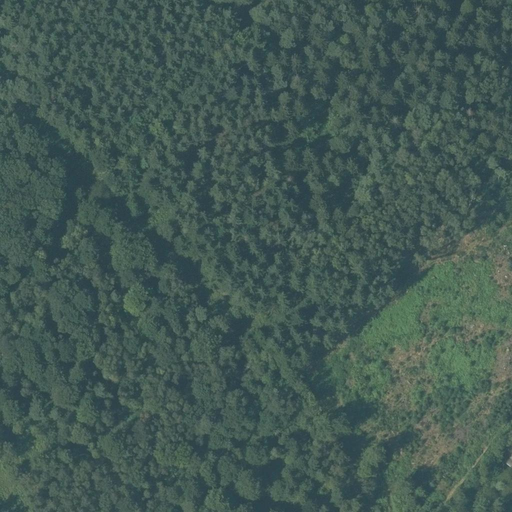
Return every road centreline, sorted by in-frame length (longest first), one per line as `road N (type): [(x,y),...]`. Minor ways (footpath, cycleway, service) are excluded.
road 1 (track): [(0,298),(266,0)]
road 2 (track): [(91,199),(294,380)]
road 3 (track): [(395,511),(369,458),(294,380)]
